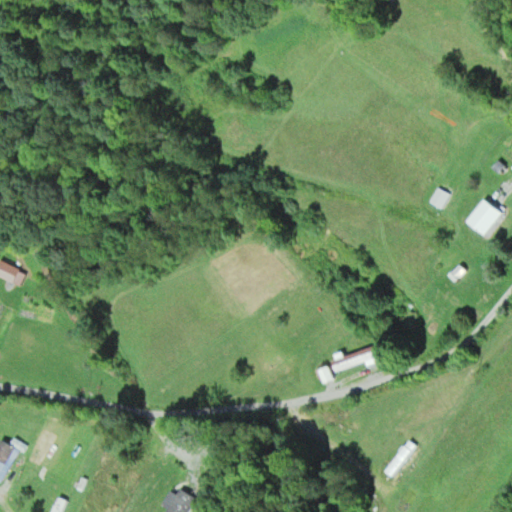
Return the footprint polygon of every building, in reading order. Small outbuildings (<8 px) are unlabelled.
[(431,201),(441,207),(450,194),(440,188),(431,201)] [(485,235),(505,212),(488,198),(468,220),(485,235)] [(0,262),(0,275),(20,285),(27,271),(2,259),(0,262)] [(379,355),(374,343),(333,360),(338,372),(379,355)] [(3,439),(0,443),(0,480),(1,482),(24,444),(16,440),(13,445),(3,439)] [(194,511),(194,492),(167,492),(167,511),(194,511)]
